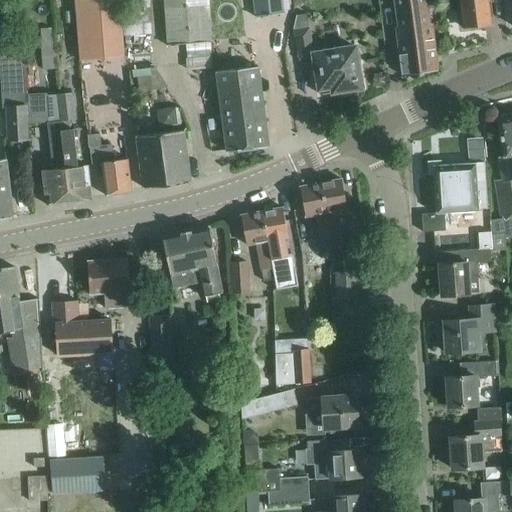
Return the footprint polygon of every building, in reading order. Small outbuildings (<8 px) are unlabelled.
[(106,0),(74,0),(79,60),(111,58),(106,0)] [(210,42),(206,0),(163,0),(167,45),(210,42)] [(280,0),(252,0),(254,15),(282,12),(280,0)] [(429,23),(425,0),(394,0),(398,28),(396,28),(399,56),(402,76),(438,71),(435,51),(431,23),(429,23)] [(459,0),(461,8),(463,28),(491,25),(490,16),(491,16),(489,2),(492,1),(491,0),(459,0)] [(311,48),(308,28),(306,14),(297,15),(294,30),(299,60),(313,57),(320,94),(362,88),(358,68),(355,46),(337,49),(336,44),(311,48)] [(50,29),(40,29),(42,69),(53,69),(50,29)] [(24,50),(0,52),(4,108),(8,108),(8,113),(10,140),(30,139),(29,124),(28,112),(28,106),(27,93),(24,50)] [(113,60),(83,65),(86,84),(116,78),(113,60)] [(217,72),(226,152),(269,147),(258,67),(217,72)] [(41,92),(27,93),(28,106),(28,112),(29,124),(43,123),(41,92)] [(72,92),(57,93),(60,121),(75,120),(72,92)] [(174,108),(160,109),(161,124),(176,123),(174,108)] [(511,118),(498,121),(504,156),(498,157),(501,180),(494,181),(501,219),(511,217),(511,118)] [(69,202),(60,121),(58,121),(47,123),(53,170),(42,171),(46,205),(69,202)] [(92,199),(90,180),(88,165),(78,167),(73,129),(61,131),(60,121),(69,202),(92,199)] [(136,136),(140,168),(143,188),(190,182),(184,130),(136,136)] [(112,144),(102,146),(90,147),(92,164),(97,163),(98,176),(102,176),(105,195),(132,192),(128,159),(115,161),(112,144)] [(0,218),(13,217),(6,159),(0,159),(0,218)] [(435,214),(421,214),(422,232),(445,231),(444,213),(455,213),(480,211),(480,209),(487,208),(487,200),(485,180),(477,180),(476,163),(432,166),(435,214)] [(341,179),(320,183),(331,240),(342,238),(337,211),(347,209),(341,179)] [(331,240),(320,183),(300,187),(303,206),(306,217),(316,215),(321,242),(331,240)] [(283,207),(262,211),(275,278),(276,284),(295,280),(290,254),(288,255),(285,238),(288,237),(283,207)] [(275,278),(262,211),(241,215),(246,244),(256,243),(262,271),(263,270),(264,280),(275,278)] [(511,222),(498,224),(490,224),(491,235),(502,234),(503,239),(509,238),(508,233),(511,232),(511,222)] [(222,292),(213,246),(209,227),(162,237),(167,256),(170,276),(171,276),(173,286),(192,282),(192,284),(200,282),(202,296),(222,292)] [(502,234),(491,235),(492,249),(504,248),(503,239),(502,234)] [(320,242),(315,243),(317,253),(333,250),(331,240),(321,242),(320,242)] [(481,291),(479,275),(479,263),(491,262),(490,248),(458,251),(459,262),(439,264),(441,296),(471,294),(471,292),(481,291)] [(130,292),(129,279),(128,259),(87,262),(89,282),(90,293),(106,293),(106,304),(126,303),(126,292),(130,292)] [(233,293),(249,293),(248,263),(231,263),(233,293)] [(41,355),(39,299),(19,302),(14,266),(0,268),(0,334),(14,333),(14,338),(8,338),(11,360),(20,359),(22,370),(42,367),(41,355)] [(336,298),(337,298),(357,297),(356,272),(335,273),(336,298)] [(77,301),(53,303),(54,325),(55,324),(57,355),(113,352),(111,319),(78,321),(77,301)] [(493,305),(489,305),(469,306),(470,319),(443,321),(445,353),(477,351),(475,333),(495,331),(493,305)] [(171,335),(150,336),(152,374),(173,373),(171,335)] [(274,338),(276,384),(294,383),(292,351),(309,350),(308,336),(274,338)] [(495,361),(479,362),(459,363),(460,376),(446,377),(448,407),(468,406),(476,405),(474,377),(496,376),(495,361)] [(244,403),(247,417),(297,404),(293,390),(244,403)] [(77,453),(129,453),(128,391),(61,392),(61,422),(76,422),(77,453)] [(324,428),(338,427),(358,426),(356,396),(306,399),(307,414),(323,413),(324,428)] [(477,422),(499,420),(498,407),(476,409),(477,422)] [(499,420),(477,422),(474,422),(475,435),(450,437),(452,469),(482,467),(481,453),(502,452),(499,420)] [(307,441),(307,448),(328,446),(327,440),(307,441)] [(330,479),(341,478),(361,477),(359,450),(328,452),(328,446),(307,448),(305,448),(306,463),(329,462),(330,479)] [(103,456),(50,460),(52,494),(105,491),(103,456)] [(281,490),(310,488),(309,476),(279,478),(279,467),(258,469),(245,470),(247,492),(257,492),(281,490)] [(481,499),(455,500),(456,511),(499,511),(499,495),(504,494),(511,493),(511,480),(503,482),(500,482),(480,483),(481,499)] [(310,502),(310,488),(281,490),(282,504),(310,502)] [(312,511),(363,511),(362,495),(342,496),(331,496),(332,510),(313,511),(312,511)]
